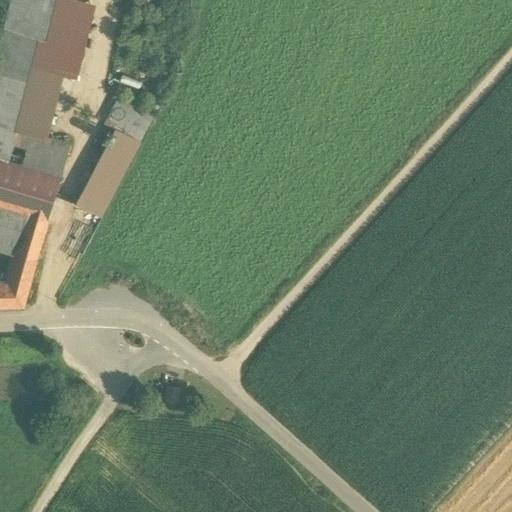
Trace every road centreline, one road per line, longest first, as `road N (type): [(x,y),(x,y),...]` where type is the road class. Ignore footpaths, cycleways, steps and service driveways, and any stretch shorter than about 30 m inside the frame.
road 1 (unclassified): [(511,57),(217,378)]
road 2 (unclassified): [(364,511),(217,378)]
road 3 (track): [(125,378),(37,511)]
road 4 (residential): [(129,322),(0,322)]
